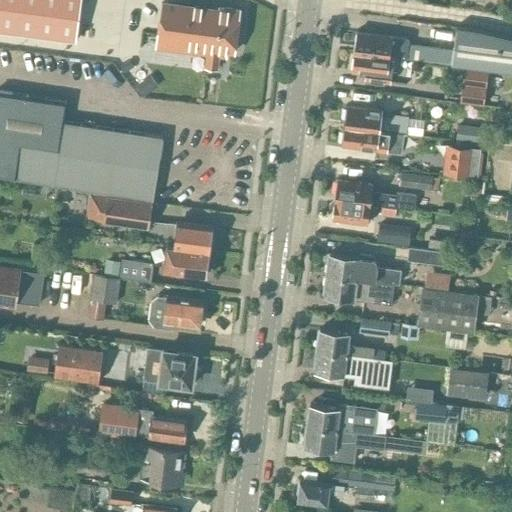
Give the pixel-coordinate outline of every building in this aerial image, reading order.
[(0,0),(0,29),(77,40),(81,0),(0,0)] [(159,47),(185,51),(207,54),(205,68),(217,69),(218,57),(225,58),(226,51),(234,52),(239,11),(239,9),(220,7),(220,9),(163,1),(158,35),(157,45),(159,45),(159,47)] [(453,50),(451,64),(511,71),(511,38),(476,30),(456,27),(453,50)] [(451,64),(453,50),(407,44),(408,38),(391,36),(356,31),(353,51),(397,57),(405,58),(420,60),(451,64)] [(397,57),(353,51),(351,71),(365,73),(364,79),(390,83),(392,71),(395,72),(397,57)] [(464,68),(460,102),(483,105),(488,71),(464,68)] [(63,122),(66,103),(0,92),(0,177),(153,200),(162,137),(63,122)] [(344,126),(379,130),(406,134),(408,117),(394,115),(393,119),(381,117),(382,110),(347,106),(344,126)] [(406,134),(379,130),(344,126),(342,146),(377,150),(378,143),(391,145),(392,142),(405,144),(406,134)] [(458,126),(457,138),(476,141),(478,129),(458,126)] [(469,177),(472,148),(450,146),(447,174),(469,177)] [(402,173),(400,186),(431,190),(432,177),(402,173)] [(370,204),(382,206),(397,207),(413,209),(413,207),(415,207),(416,194),(396,191),(396,195),(371,192),(373,184),(337,180),(335,200),(370,204)] [(151,203),(90,195),(90,193),(70,190),(68,212),(87,215),(86,219),(148,228),(151,203)] [(370,204),(335,200),(332,219),(367,224),(370,204)] [(397,207),(382,206),(381,215),(396,216),(397,207)] [(166,246),(208,251),(211,227),(177,223),(174,246),(166,245),(166,246)] [(379,223),(377,240),(391,242),(408,244),(410,227),(379,223)] [(501,238),(511,238),(511,229),(502,228),(501,238)] [(208,251),(166,246),(163,270),(205,275),(208,251)] [(448,251),(408,246),(407,260),(447,265),(448,251)] [(329,253),(326,274),(394,283),(399,284),(401,269),(378,266),(374,254),(361,253),(358,257),(329,253)] [(104,274),(103,277),(126,280),(126,279),(151,281),(153,262),(122,258),(119,276),(104,274)] [(0,306),(14,308),(14,302),(38,306),(43,274),(0,267),(0,306)] [(426,270),(424,288),(449,291),(450,273),(426,270)] [(394,284),(394,283),(326,274),(324,295),(391,304),(394,284)] [(93,275),(93,276),(90,300),(115,303),(117,289),(125,290),(126,280),(103,277),(93,275)] [(417,324),(472,331),(477,294),(449,291),(424,288),(422,287),(417,324)] [(168,297),(168,298),(158,297),(151,302),(148,320),(154,327),(169,329),(173,326),(173,323),(198,327),(201,301),(168,297)] [(390,322),(360,318),(358,332),(388,336),(390,322)] [(385,358),(386,351),(374,349),(374,348),(348,345),(349,333),(320,329),(317,350),(385,358)] [(102,352),(58,345),(56,358),(28,355),(27,371),(54,374),(53,376),(98,383),(102,352)] [(195,362),(194,362),(195,353),(148,347),(143,379),(191,385),(192,376),(193,376),(195,362)] [(317,350),(314,371),(344,374),(355,376),(354,383),(388,387),(392,359),(385,358),(317,350)] [(455,369),(453,387),(485,391),(488,373),(472,371),(455,369)] [(416,401),(414,418),(428,419),(426,436),(443,438),(444,433),(455,435),(459,406),(416,401)] [(310,405),(307,425),(337,429),(375,434),(376,427),(378,407),(340,402),(339,408),(310,405)] [(186,421),(151,417),(152,411),(100,404),(96,435),(133,440),(134,435),(183,441),(186,421)] [(307,425),(304,446),(331,450),(330,458),(354,461),(356,445),(384,448),(386,435),(375,434),(337,429),(307,425)] [(393,436),(392,448),(412,450),(414,439),(393,436)] [(182,452),(150,447),(147,469),(141,468),(140,479),(178,484),(182,452)] [(48,453),(14,450),(13,456),(32,458),(31,463),(44,465),(45,459),(48,459),(48,453)] [(79,457),(77,470),(103,473),(105,461),(79,457)] [(375,476),(350,472),(332,470),(331,482),(368,487),(368,490),(356,488),(354,496),(372,499),(374,488),(394,490),(395,478),(375,476)] [(300,480),(297,501),(327,505),(329,493),(343,495),(344,485),(300,480)] [(71,511),(75,490),(51,486),(47,506),(59,508),(59,511),(61,511),(71,511)] [(111,489),(109,502),(130,505),(132,492),(111,489)]
